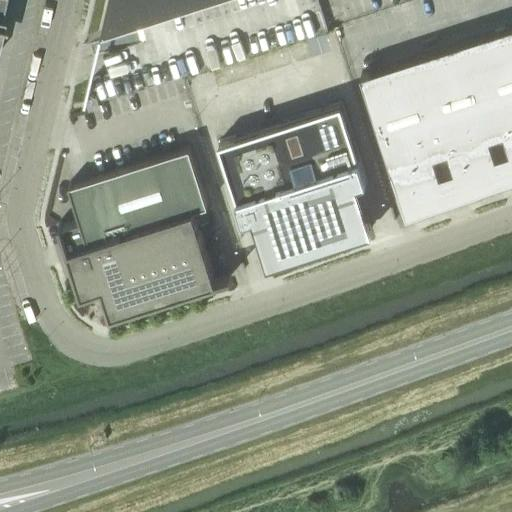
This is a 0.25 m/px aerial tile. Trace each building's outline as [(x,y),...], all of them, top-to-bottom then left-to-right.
[(107,0),(101,31),(102,31),(103,30),(193,0),(107,0)] [(511,22),(473,35),(503,131),(511,157),(511,22)] [(473,35),(416,54),(447,150),(461,190),(503,175),(490,136),(503,131),(473,35)] [(447,150),(416,54),(361,71),(392,168),(395,167),(409,209),(448,195),(434,154),(447,150)] [(99,106),(96,96),(85,99),(89,110),(99,106)] [(366,178),(341,100),(218,139),(243,217),(253,214),(267,258),(371,224),(357,181),(366,178)] [(208,202),(189,144),(72,182),(71,181),(68,182),(80,218),(62,223),(61,220),(59,221),(81,292),(102,286),(111,314),(231,275),(231,272),(216,277),(193,207),(208,202)]
